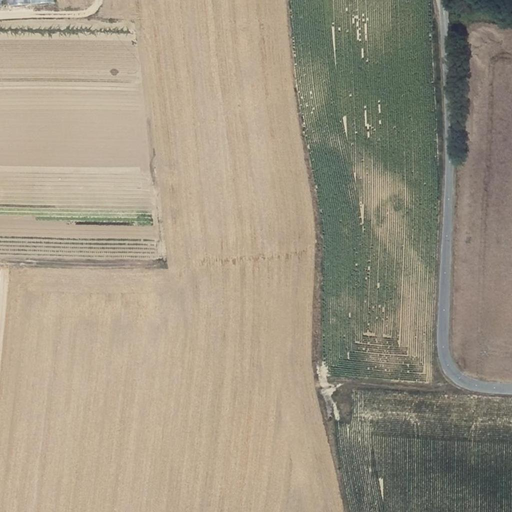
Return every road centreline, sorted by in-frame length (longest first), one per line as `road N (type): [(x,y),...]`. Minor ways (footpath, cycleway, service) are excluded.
road 1 (residential): [(442,0),(445,361),(456,380),(511,389)]
road 2 (track): [(0,21),(107,16),(105,0)]
